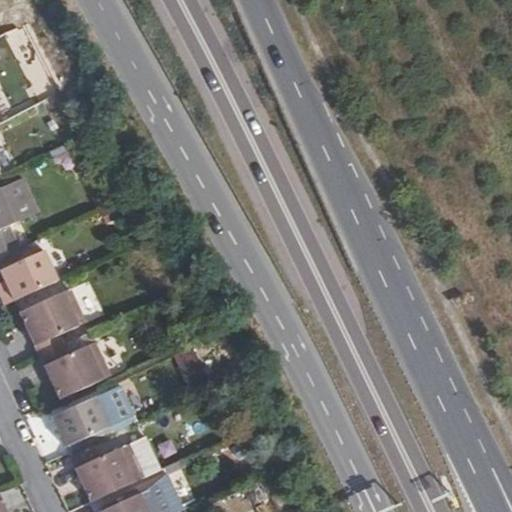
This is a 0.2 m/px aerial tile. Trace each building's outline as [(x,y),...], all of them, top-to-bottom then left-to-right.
[(0,257),(21,248),(12,226),(23,221),(7,187),(0,190),(0,257)] [(5,263),(8,269),(42,253),(39,248),(25,254),(5,263)] [(2,272),(16,301),(60,281),(46,251),(42,253),(8,269),(2,272)] [(21,314),(41,356),(65,345),(61,336),(88,323),(72,291),(21,314)] [(65,345),(41,356),(62,401),(113,377),(97,344),(70,355),(65,345)] [(104,395),(53,418),(67,448),(118,424),(104,395)] [(73,460),(93,503),(143,479),(128,448),(102,459),(97,449),(73,460)] [(104,511),(157,511),(148,492),(104,511)]
